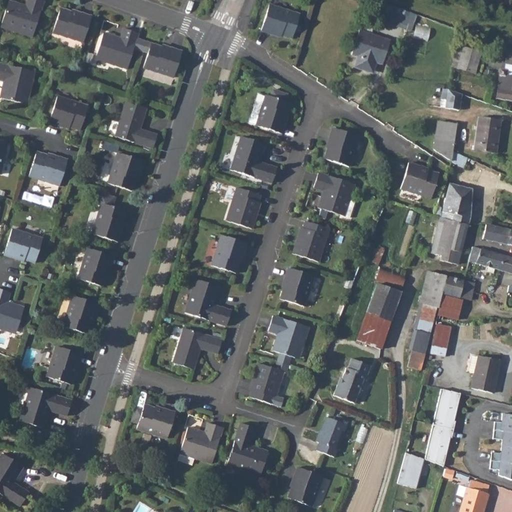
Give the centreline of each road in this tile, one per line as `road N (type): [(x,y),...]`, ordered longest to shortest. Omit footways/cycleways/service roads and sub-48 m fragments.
road 1 (residential): [(215,36),(106,367)]
road 2 (residential): [(221,403),(318,94)]
road 3 (residential): [(106,367),(64,511)]
road 4 (residential): [(318,94),(421,157)]
road 5 (residential): [(106,367),(221,403)]
